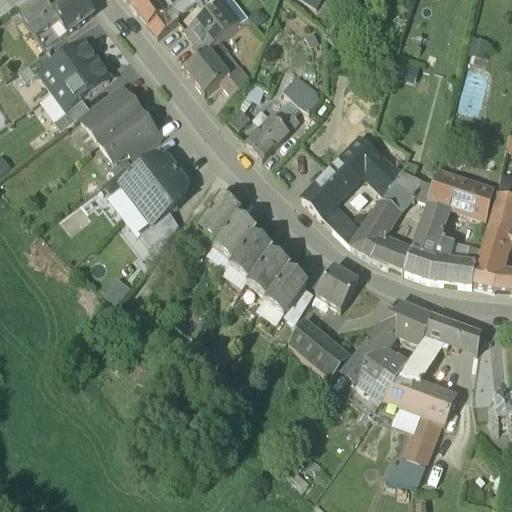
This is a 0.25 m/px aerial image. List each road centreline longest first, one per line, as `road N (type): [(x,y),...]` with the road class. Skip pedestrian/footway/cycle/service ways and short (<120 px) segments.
road 1 (residential): [(113,0),(266,192),(330,251),(431,305),(511,316)]
road 2 (track): [(239,159),(216,180),(127,312),(239,423)]
